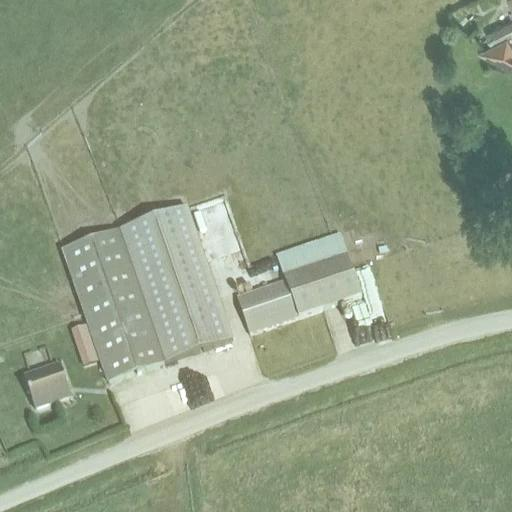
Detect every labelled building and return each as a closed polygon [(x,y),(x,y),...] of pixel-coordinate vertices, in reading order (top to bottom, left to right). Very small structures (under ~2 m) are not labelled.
[(495,44),(511,34),(511,20),(489,33),(495,44)] [(511,49),(507,39),(482,51),(511,68),(511,49)] [(187,212),(120,234),(165,367),(231,345),(187,212)] [(108,386),(165,367),(120,234),(63,254),(88,328),(92,339),(108,386)] [(278,259),(284,278),(286,283),(237,300),(250,338),(362,300),(341,238),(278,259)] [(88,328),(71,334),(74,346),(92,339),(88,328)] [(24,381),(34,412),(70,399),(60,369),(24,381)]
